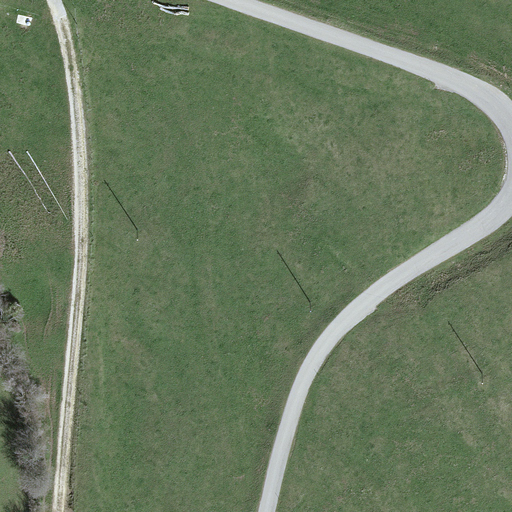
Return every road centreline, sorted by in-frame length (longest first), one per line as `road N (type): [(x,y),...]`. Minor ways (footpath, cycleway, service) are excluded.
road 1 (track): [(54,0),(84,135),(57,511)]
road 2 (unclassified): [(511,193),(330,334),(302,380),(265,511)]
road 3 (unclassified): [(230,0),(466,84),(511,123)]
